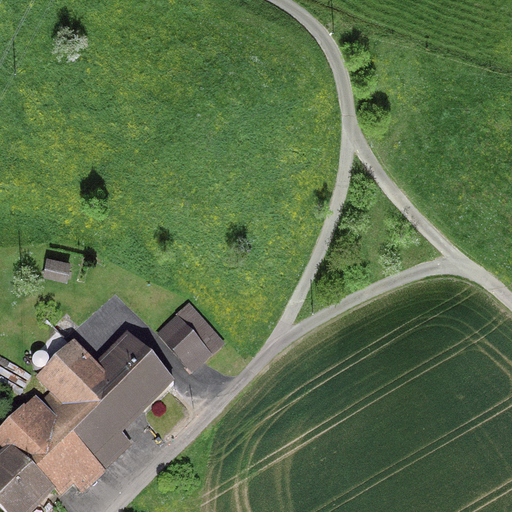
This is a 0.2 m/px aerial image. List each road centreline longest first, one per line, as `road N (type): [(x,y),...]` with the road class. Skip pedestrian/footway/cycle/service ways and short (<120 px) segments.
road 1 (unclassified): [(352,128),(339,196),(268,351)]
road 2 (unclassified): [(268,351),(113,511)]
road 3 (unclassified): [(469,270),(430,268),(379,287),(268,351)]
road 4 (unclassified): [(469,270),(395,195),(352,128)]
road 5 (unclassified): [(275,0),(306,17),(333,49),(352,128)]
